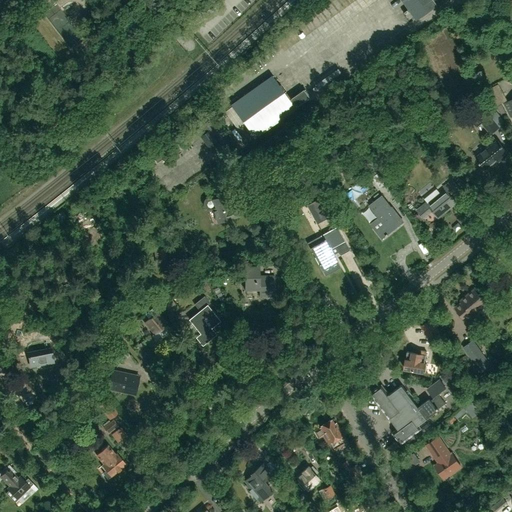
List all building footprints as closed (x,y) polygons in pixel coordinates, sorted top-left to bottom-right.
[(401,0),(417,21),(437,5),(433,0),(401,0)] [(289,100),(272,75),(230,105),(254,138),(309,98),(303,90),(289,100)] [(494,82),(501,99),(511,94),(505,77),(494,82)] [(511,98),(507,102),(503,104),(507,112),(510,117),(511,116),(511,98)] [(492,117),(482,125),(490,135),(500,127),(492,117)] [(200,136),(211,153),(221,146),(214,135),(218,132),(215,127),(213,127),(209,121),(194,131),(198,138),(200,136)] [(423,134),(428,144),(438,139),(434,129),(423,134)] [(502,159),(508,154),(498,140),(476,157),(480,162),(479,162),(483,167),(484,167),(486,168),(501,157),(502,159)] [(372,178),(380,188),(388,182),(380,172),(372,178)] [(451,195),(460,188),(452,179),(444,186),(446,189),(428,204),(427,203),(418,210),(424,217),(432,210),(439,217),(457,202),(451,195)] [(382,238),(403,221),(392,207),(392,206),(383,194),(369,205),(384,224),(376,230),(382,238)] [(227,195),(214,199),(213,198),(212,198),(211,198),(210,197),(209,197),(207,198),(205,199),(204,200),(204,201),(203,202),(203,203),(203,204),(203,205),(203,206),(203,207),(204,207),(204,208),(205,208),(205,209),(206,210),(208,210),(210,210),(211,210),(213,210),(217,223),(240,214),(237,206),(234,207),(232,201),(229,202),(227,195)] [(307,205),(317,224),(328,217),(318,199),(307,205)] [(310,248),(322,270),(338,262),(331,249),(345,241),(337,226),(321,235),(324,240),(310,248)] [(154,249),(156,265),(168,264),(166,248),(154,249)] [(259,296),(275,296),(274,275),(259,275),(259,266),(244,266),(244,289),(259,289),(259,296)] [(461,300),(454,306),(472,328),(481,321),(473,311),(484,302),(473,288),(460,299),(461,300)] [(194,305),(200,311),(189,320),(201,334),(197,337),(203,345),(216,334),(211,328),(220,321),(208,305),(210,303),(204,296),(194,305)] [(157,313),(146,322),(155,334),(152,336),(157,342),(172,330),(170,328),(157,313)] [(432,319),(421,325),(430,342),(441,336),(432,319)] [(51,327),(32,329),(33,339),(53,336),(51,327)] [(481,373),(491,366),(473,340),(463,347),(481,373)] [(156,360),(142,341),(135,346),(140,352),(138,353),(149,366),(156,360)] [(111,356),(118,366),(131,356),(124,347),(111,356)] [(31,354),(33,366),(57,363),(55,350),(31,354)] [(425,363),(427,351),(418,350),(417,353),(407,351),(405,368),(426,372),(427,363),(425,363)] [(140,376),(112,370),(108,385),(125,389),(124,393),(135,396),(140,376)] [(445,383),(453,377),(449,372),(441,377),(445,383)] [(56,385),(63,384),(62,374),(54,375),(56,385)] [(418,407),(427,418),(439,410),(438,409),(446,403),(438,393),(446,387),(440,379),(428,388),(435,397),(431,400),(430,398),(418,407)] [(427,418),(418,407),(402,384),(389,394),(382,384),(370,392),(397,429),(392,432),(401,444),(422,428),(419,425),(427,418)] [(106,399),(98,405),(102,409),(107,416),(110,420),(117,415),(114,410),(109,404),(106,399)] [(471,419),(484,409),(477,400),(464,410),(471,419)] [(104,428),(109,434),(119,426),(114,420),(104,428)] [(322,427),(315,431),(318,437),(324,434),(329,443),(334,451),(347,443),(342,435),(335,424),(334,425),(331,420),(321,426),(322,427)] [(432,450),(441,462),(436,465),(445,477),(461,466),(451,452),(450,453),(439,437),(427,445),(431,451),(432,450)] [(95,455),(103,464),(100,467),(109,478),(126,464),(117,453),(116,454),(108,445),(95,455)] [(342,464),(346,472),(351,469),(347,462),(342,464)] [(245,481),(254,492),(261,500),(264,498),(272,491),(264,481),(273,473),(264,463),(263,463),(264,463),(254,471),(255,472),(245,481)] [(23,500),(29,494),(26,491),(30,487),(28,486),(32,483),(28,479),(25,481),(20,477),(17,480),(13,476),(16,472),(9,465),(0,473),(0,480),(1,482),(3,480),(10,487),(7,489),(9,491),(6,494),(10,498),(13,495),(17,500),(20,496),(23,500)] [(357,466),(351,469),(346,472),(350,479),(361,473),(357,466)] [(308,490),(319,479),(316,476),(317,474),(311,468),(310,469),(307,467),(296,477),(298,479),(298,480),(308,490)] [(284,482),(278,475),(273,479),(279,486),(284,482)] [(331,485),(322,489),(327,498),(335,495),(331,485)] [(503,497),(493,506),(497,511),(507,502),(503,497)]
